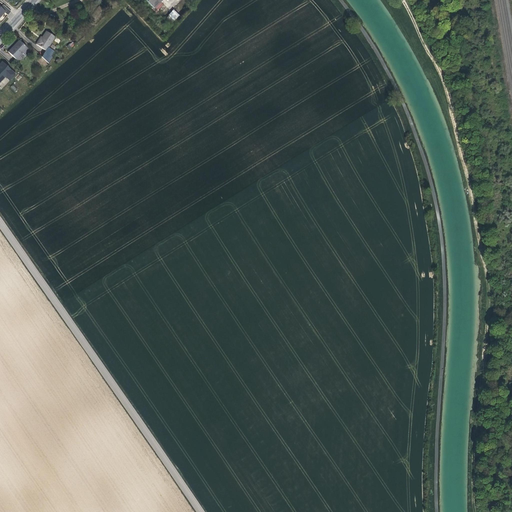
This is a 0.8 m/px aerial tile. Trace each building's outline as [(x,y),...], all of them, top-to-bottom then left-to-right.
[(0,5),(0,16),(5,11),(8,14),(12,11),(4,4),(1,6),(0,5)] [(98,8),(92,16),(96,19),(102,11),(98,8)] [(174,22),(180,15),(174,9),(168,16),(174,22)] [(56,38),(47,31),(43,38),(41,40),(40,39),(36,44),(46,51),(56,38)] [(27,47),(19,40),(8,52),(16,59),(27,47)] [(17,73),(2,60),(0,62),(0,81),(6,76),(10,80),(17,73)]
